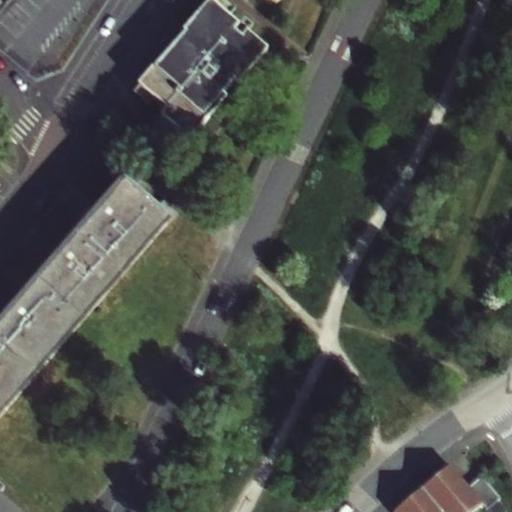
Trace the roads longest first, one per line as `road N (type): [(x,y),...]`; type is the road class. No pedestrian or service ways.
road 1 (residential): [(125,511),(362,0)]
road 2 (residential): [(145,0),(0,228)]
road 3 (residential): [(490,397),(346,511)]
